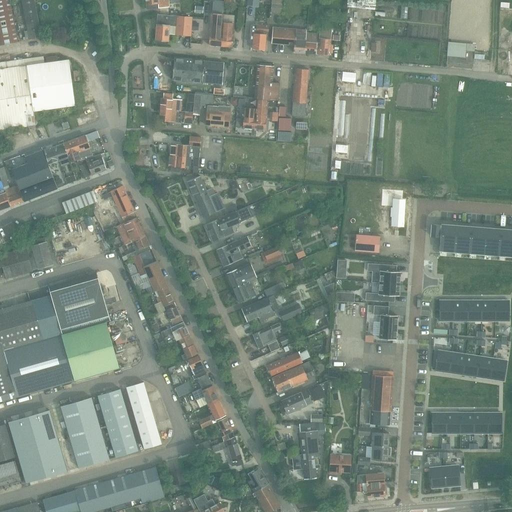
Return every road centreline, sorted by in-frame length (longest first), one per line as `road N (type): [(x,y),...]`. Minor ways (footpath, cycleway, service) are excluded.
road 1 (residential): [(450,206),(421,204),(403,508)]
road 2 (residential): [(261,461),(132,186)]
road 3 (unclassified): [(155,365),(180,427),(172,450),(0,501)]
road 4 (unclassified): [(0,290),(114,264),(155,365)]
road 5 (residential): [(341,64),(142,52)]
road 6 (unclassified): [(0,411),(155,365)]
road 7 (residential): [(259,396),(195,249)]
road 8 (residential): [(0,222),(126,170)]
road 9 (residential): [(0,158),(115,118)]
